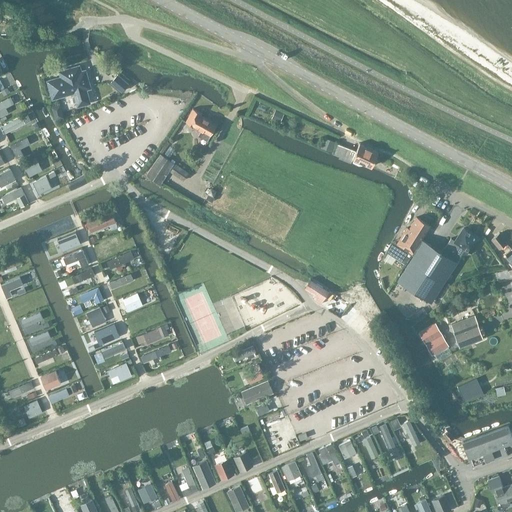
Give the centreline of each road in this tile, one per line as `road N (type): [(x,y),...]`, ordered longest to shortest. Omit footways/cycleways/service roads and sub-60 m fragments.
road 1 (tertiary): [(511,187),(160,0)]
road 2 (residential): [(312,306),(276,272),(140,199),(114,176),(39,209)]
road 3 (residential): [(159,511),(407,404)]
road 4 (residential): [(146,384),(312,306)]
road 5 (residential): [(82,231),(146,384)]
road 6 (residential): [(0,295),(54,423)]
road 7 (residential): [(312,306),(356,338),(407,404)]
